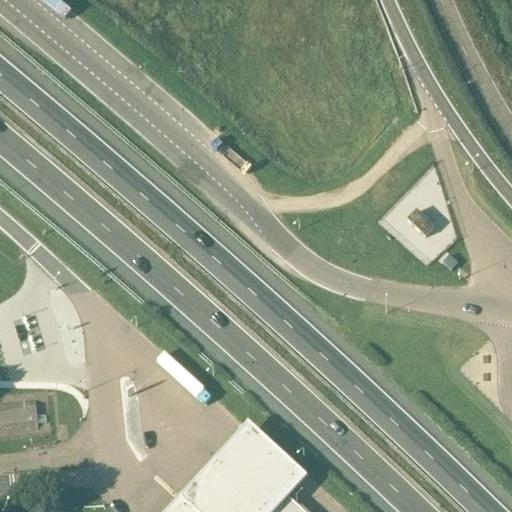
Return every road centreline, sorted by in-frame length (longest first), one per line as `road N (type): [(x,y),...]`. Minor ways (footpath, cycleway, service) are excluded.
road 1 (motorway): [(486,511),(249,290),(0,77)]
road 2 (motorway): [(0,141),(415,511)]
road 3 (motorway): [(511,197),(429,88),(387,0)]
